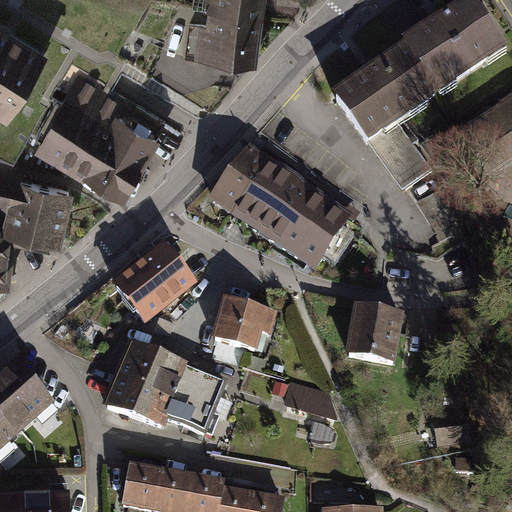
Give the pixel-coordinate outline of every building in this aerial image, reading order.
[(260,16),(262,0),(193,0),(193,6),(215,10),(260,16)] [(503,47),(473,4),(407,49),(409,50),(437,92),(453,80),(455,83),(486,61),(485,59),(503,47)] [(255,59),(260,16),(215,10),(213,27),(190,24),(186,56),(201,58),(201,53),(255,59)] [(43,54),(0,27),(0,98),(11,105),(43,54)] [(438,94),(437,92),(409,50),(337,102),(367,144),(371,142),(383,133),(381,131),(417,105),(419,108),(438,94)] [(124,103),(80,77),(63,104),(56,100),(36,134),(56,147),(52,154),(59,158),(63,151),(87,165),(83,171),(123,195),(165,122),(127,99),(124,103)] [(511,101),(463,135),(489,174),(511,158),(511,101)] [(397,123),(383,133),(371,142),(406,190),(432,172),(397,123)] [(435,136),(421,146),(437,169),(444,165),(435,136)] [(269,167),(250,153),(214,202),(233,216),(269,167)] [(269,167),(233,216),(316,271),(349,220),(313,196),(269,167)] [(21,175),(0,170),(0,205),(12,208),(6,231),(12,237),(30,241),(32,232),(58,238),(70,190),(20,179),(21,175)] [(0,294),(5,291),(12,237),(6,231),(0,230),(0,294)] [(165,245),(114,284),(147,326),(198,286),(165,245)] [(275,315),(222,301),(210,342),(254,354),(260,334),(269,336),(275,315)] [(401,317),(358,310),(350,357),(393,365),(401,317)] [(469,328),(443,328),(443,347),(469,346),(469,328)] [(205,435),(226,385),(135,347),(108,409),(160,431),(165,419),(205,435)] [(0,454),(55,405),(18,361),(0,377),(0,454)] [(329,394),(289,384),(283,407),(337,423),(329,394)] [(460,404),(430,411),(439,447),(469,440),(460,404)] [(457,462),(457,473),(473,473),(474,462),(457,462)] [(157,511),(166,471),(131,465),(123,508),(142,511),(157,511)] [(189,511),(196,476),(166,471),(157,511),(189,511)] [(225,482),(196,476),(189,511),(219,511),(224,488),(225,482)] [(253,511),(256,494),(224,488),(219,511),(253,511)] [(284,511),(287,499),(256,494),(253,511),(284,511)] [(33,496),(0,497),(0,511),(73,511),(73,495),(33,496)]
